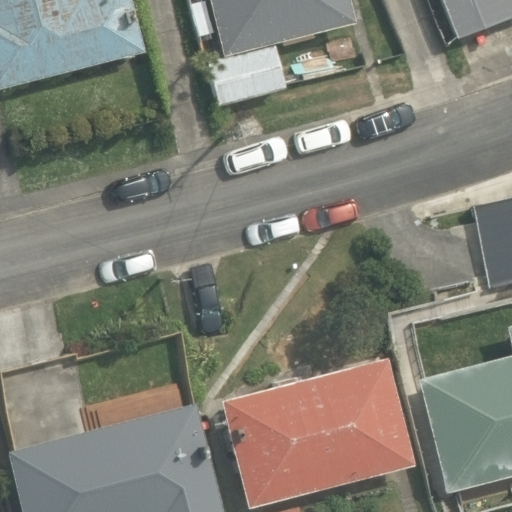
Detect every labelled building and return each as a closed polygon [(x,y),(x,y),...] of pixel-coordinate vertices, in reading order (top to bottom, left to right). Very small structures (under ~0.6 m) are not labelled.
[(0,0),(0,90),(144,53),(130,0),(0,0)] [(275,45),(356,26),(349,0),(208,0),(223,59),(207,63),(218,108),(286,89),(275,45)] [(511,0),(440,0),(456,41),(511,19),(511,0)] [(511,195),(484,201),(501,279),(511,277),(511,195)] [(445,491),(511,475),(511,321),(507,322),(511,344),(511,353),(419,376),(445,491)] [(222,398),(248,508),(415,465),(388,353),(222,398)] [(222,511),(194,402),(8,449),(22,511),(222,511)]
